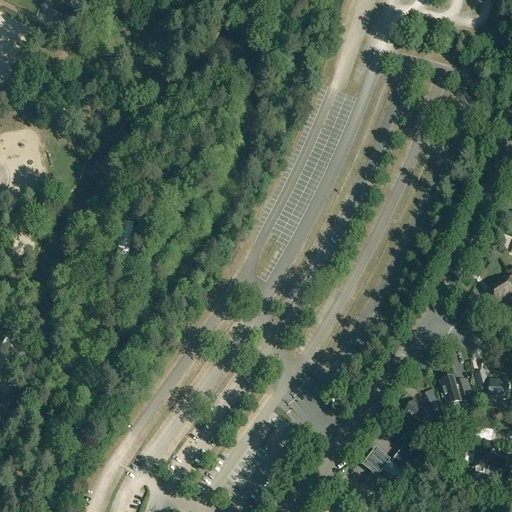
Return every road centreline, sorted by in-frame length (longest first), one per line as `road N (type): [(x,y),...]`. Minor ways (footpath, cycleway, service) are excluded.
road 1 (residential): [(289,511),(430,322)]
road 2 (unclassified): [(430,322),(511,135)]
